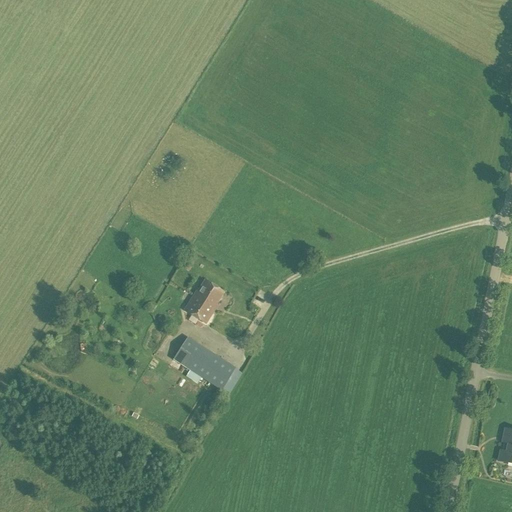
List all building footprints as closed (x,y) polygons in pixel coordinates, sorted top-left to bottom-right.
[(190,255),(186,261),(192,265),(196,258),(190,255)] [(193,297),(183,312),(204,325),(213,310),(212,310),(213,309),(223,293),(204,281),(197,292),(196,291),(193,297)] [(185,368),(187,369),(201,346),(188,337),(173,360),(185,368)] [(215,355),(200,378),(201,378),(221,391),(236,368),(215,355)] [(197,384),(201,378),(185,368),(181,374),(197,384)] [(511,431),(503,429),(500,442),(511,444),(511,431)] [(511,444),(500,442),(502,443),(500,451),(499,451),(496,462),(511,464),(511,444)]
